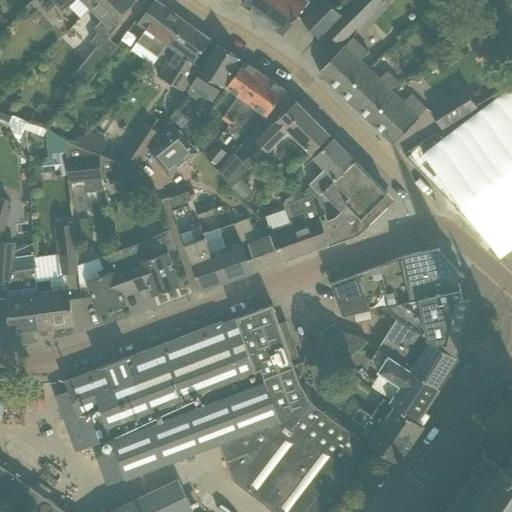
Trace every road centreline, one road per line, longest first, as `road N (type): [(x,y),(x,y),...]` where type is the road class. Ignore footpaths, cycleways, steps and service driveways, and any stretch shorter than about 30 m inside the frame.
road 1 (residential): [(0,359),(155,331),(431,221)]
road 2 (residential): [(431,221),(426,198),(295,69),(215,28),(183,0)]
road 3 (tertiary): [(388,511),(475,396),(511,375)]
